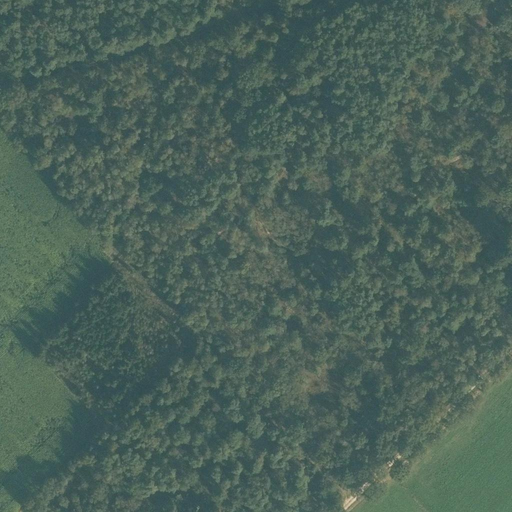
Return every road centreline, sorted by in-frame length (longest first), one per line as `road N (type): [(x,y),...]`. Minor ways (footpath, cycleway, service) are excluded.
road 1 (track): [(340,511),(511,349)]
road 2 (track): [(0,85),(222,20)]
